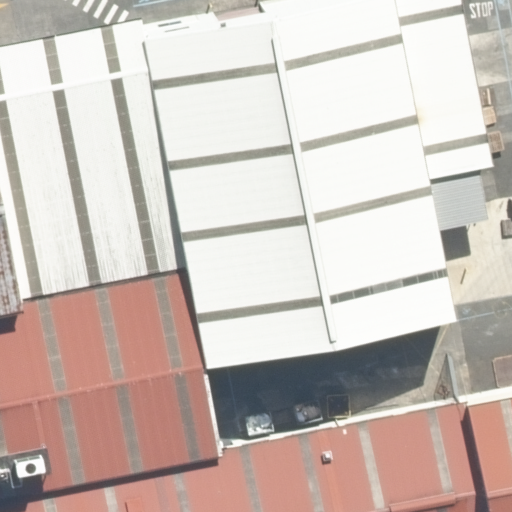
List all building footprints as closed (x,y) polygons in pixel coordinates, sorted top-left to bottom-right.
[(286,0),(143,27),(189,268),(207,363),(452,316),(435,226),(490,216),(481,169),(496,166),(464,0),(286,0)] [(0,196),(21,300),(189,268),(143,27),(141,19),(0,45),(0,196)] [(0,315),(23,311),(21,300),(0,196),(0,315)] [(0,315),(0,487),(223,444),(207,363),(189,268),(21,300),(23,311),(0,315)] [(0,511),(511,511),(511,387),(223,444),(0,487),(0,511)]
